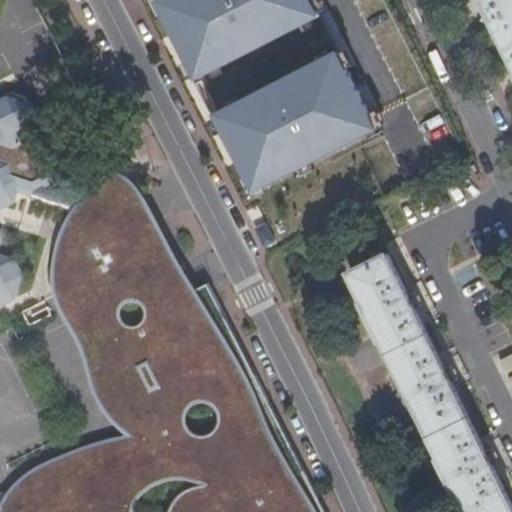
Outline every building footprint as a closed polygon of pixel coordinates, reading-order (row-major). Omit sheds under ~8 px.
[(323,17),(314,0),(166,0),(159,4),(197,80),(227,65),(224,58),(289,25),(293,32),(323,17)] [(511,0),(485,0),(511,56),(511,0)] [(254,193),(377,131),(339,55),(309,70),(313,78),(249,109),(246,102),(216,117),(254,193)] [(0,305),(14,299),(19,280),(12,265),(0,261),(0,245),(1,243),(0,240),(0,207),(15,201),(20,184),(36,190),(54,182),(59,165),(51,149),(34,143),(40,126),(31,110),(14,103),(1,110),(0,109),(0,305)] [(319,511),(287,451),(274,423),(207,283),(194,260),(161,191),(143,166),(130,158),(100,184),(82,198),(61,228),(56,243),(52,260),(52,287),(64,318),(72,332),(80,348),(89,380),(94,394),(100,406),(107,416),(124,434),(111,437),(82,446),(42,463),(25,473),(11,486),(5,494),(14,500),(23,489),(34,479),(42,474),(61,466),(73,461),(79,459),(98,454),(114,453),(128,456),(144,460),(152,451),(145,443),(111,409),(107,402),(104,394),(100,376),(101,368),(106,357),(115,348),(113,340),(102,335),(94,331),(85,324),(79,319),(72,310),(65,299),(61,286),(61,269),(63,255),(68,237),(76,218),(90,208),(95,200),(104,188),(118,178),(133,173),(146,178),(159,201),(183,252),(230,337),(252,382),(258,399),(261,410),(261,415),(261,423),(260,430),(258,436),(254,443),(261,445),(262,441),(264,439),(269,437),(272,438),(275,439),(277,443),(293,476),(312,511),(319,511)] [(72,310),(79,319),(85,324),(94,331),(102,335),(113,340),(115,348),(106,357),(101,368),(100,376),(104,394),(107,402),(111,409),(145,443),(152,451),(144,460),(128,456),(114,453),(98,454),(79,459),(73,461),(61,466),(42,474),(34,479),(23,489),(14,500),(8,511),(312,511),(293,476),(277,443),(275,439),(272,438),(269,437),(264,439),(262,441),(261,445),(254,443),(258,436),(260,430),(261,423),(261,415),(261,410),(258,399),(252,382),(230,337),(183,252),(159,201),(146,178),(133,173),(118,178),(104,188),(95,200),(90,208),(76,218),(68,237),(63,255),(61,269),(61,286),(65,299),(72,310)] [(264,227),(254,232),(262,250),(273,245),(264,227)] [(365,263),(347,271),(462,511),(509,511),(386,253),(365,263)] [(511,353),(500,361),(510,376),(511,375),(511,353)] [(8,511),(14,500),(5,494),(0,492),(0,511),(8,511)]
